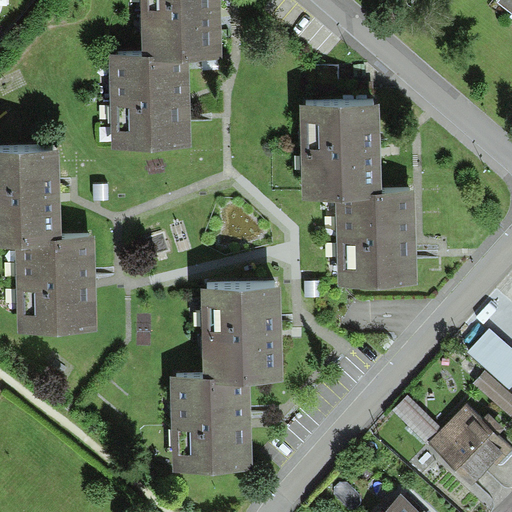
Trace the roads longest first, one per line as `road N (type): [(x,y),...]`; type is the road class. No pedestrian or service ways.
road 1 (residential): [(511,229),(272,511)]
road 2 (residential): [(312,0),(511,170)]
road 3 (track): [(0,392),(150,511)]
